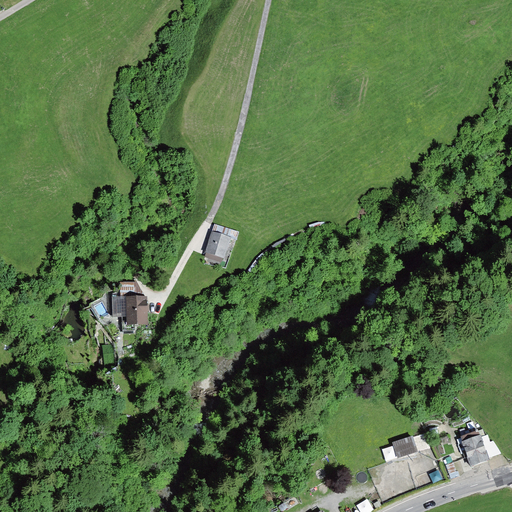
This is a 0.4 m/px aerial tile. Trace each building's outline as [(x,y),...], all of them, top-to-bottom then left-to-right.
[(231,238),(210,232),(204,254),(225,259),(231,238)] [(121,298),(111,298),(112,315),(122,315),(123,324),(148,323),(147,298),(138,299),(137,286),(120,286),(121,298)] [(474,431),(461,436),(473,468),(490,462),(481,438),(477,439),(474,431)] [(411,437),(392,443),(397,459),(416,453),(411,437)] [(365,511),(376,506),(371,496),(360,501),(365,511)]
